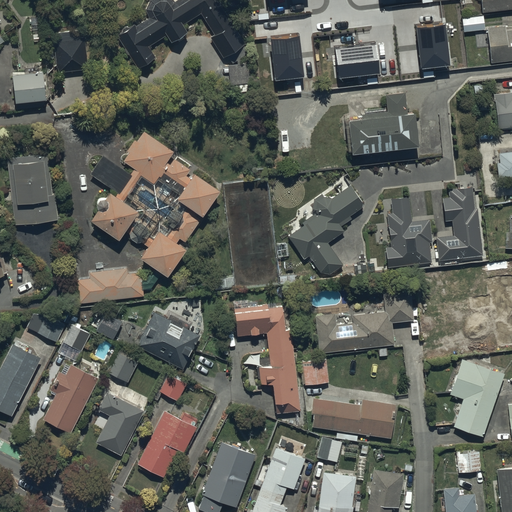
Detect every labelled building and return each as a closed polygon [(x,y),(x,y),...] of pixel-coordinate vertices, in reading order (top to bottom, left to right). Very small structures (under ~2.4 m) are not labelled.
[(192,0),(193,0),(174,12),(172,8),(167,3),(161,3),(156,7),(153,12),(156,18),(159,22),(141,34),(136,26),(118,38),(139,71),(157,59),(150,48),(167,37),(173,46),(189,36),(183,26),(202,15),(216,36),(211,39),(224,59),(245,45),(233,26),(216,0),(192,0)] [(511,0),(481,0),(483,15),(511,11),(511,0)] [(464,34),(486,31),(484,17),(463,20),(464,34)] [(446,23),(417,27),(422,70),(451,67),(446,23)] [(511,62),(511,31),(507,32),(506,28),(488,30),(492,65),(511,62)] [(299,34),(270,37),(275,81),(304,78),(299,34)] [(86,39),(54,42),(58,74),(89,71),(86,39)] [(376,45),(336,49),(339,79),(379,74),(376,45)] [(251,65),(229,67),(231,86),(253,84),(251,65)] [(15,78),(18,107),(48,103),(45,75),(15,78)] [(499,131),(511,129),(511,94),(495,96),(499,131)] [(354,159),(420,152),(417,118),(414,118),(414,115),(408,116),(406,95),(386,97),(388,114),(362,117),(363,124),(350,125),(354,159)] [(142,262),(169,281),(188,254),(177,246),(181,240),(186,244),(202,221),(195,217),(196,216),(204,221),(222,196),(196,178),(193,182),(187,178),(191,171),(175,160),(171,166),(168,164),(175,154),(145,133),(138,143),(136,142),(128,153),(130,155),(124,163),(135,171),(131,176),(104,157),(91,176),(118,195),(115,199),(112,196),(107,204),(102,204),(99,209),(100,214),(92,225),(121,245),(128,234),(131,236),(132,241),(138,245),(143,244),(151,250),(142,262)] [(511,153),(499,155),(501,165),(498,165),(499,181),(511,179),(511,153)] [(56,196),(53,196),(48,155),(8,160),(13,201),(16,226),(59,221),(56,196)] [(329,273),(342,263),(327,241),(344,230),(340,224),(351,217),(349,215),(361,206),(362,202),(350,183),(331,196),(323,195),(321,192),(313,198),(312,207),(314,208),(318,213),(316,214),(314,212),(301,220),(304,224),(287,235),(303,258),(308,254),(319,271),(329,273)] [(440,263),(484,258),(478,210),(476,210),(473,189),(449,191),(450,199),(443,200),(446,223),(453,223),(455,237),(437,239),(440,263)] [(433,245),(431,221),(413,223),(410,198),(392,201),(393,215),(388,215),(391,249),(386,249),(389,269),(433,264),(431,245),(433,245)] [(445,268),(443,331),(478,332),(479,308),(485,308),(486,269),(445,268)] [(82,305),(145,298),(142,274),(129,276),(128,270),(90,274),(91,280),(79,281),(82,305)] [(233,276),(215,277),(215,289),(234,287),(233,276)] [(393,325),(415,323),(412,293),(384,295),(386,314),(353,317),(354,325),(337,327),(336,316),(316,318),(320,356),(396,347),(393,325)] [(270,307),(235,312),(238,339),(268,335),(271,360),(257,362),(259,382),(262,382),(262,386),(273,384),(277,417),(302,414),(292,331),(286,331),(283,309),(270,310),(270,307)] [(138,348),(184,372),(202,338),(188,331),(191,326),(171,316),(169,321),(156,314),(138,348)] [(39,334),(58,344),(66,326),(47,317),(34,315),(27,330),(38,336),(39,334)] [(114,342),(123,324),(106,315),(97,333),(114,342)] [(511,323),(494,325),(496,346),(511,344),(511,323)] [(59,354),(77,363),(91,335),(73,326),(59,354)] [(0,373),(0,412),(13,419),(43,360),(14,346),(0,373)] [(107,373),(129,384),(139,364),(117,353),(107,373)] [(301,359),(304,388),(329,385),(325,357),(301,359)] [(454,429),(484,440),(506,376),(463,362),(451,397),(464,402),(454,429)] [(57,396),(44,422),(72,436),(100,380),(72,366),(67,377),(60,374),(51,392),(57,396)] [(160,393),(178,403),(188,386),(170,376),(160,393)] [(97,445),(122,458),(145,413),(108,394),(99,412),(110,418),(97,445)] [(313,429),(392,441),(397,406),(363,401),(362,407),(314,400),(311,417),(314,417),(313,429)] [(166,413),(138,466),(165,480),(179,452),(185,455),(198,430),(166,413)] [(318,459),(338,464),(343,444),(323,439),(318,459)] [(237,510),(257,457),(223,445),(203,497),(205,497),(200,511),(201,511),(221,511),(224,505),(237,510)] [(253,511),(287,511),(289,510),(282,507),(288,489),(295,492),(306,461),(277,450),(253,511)] [(457,453),(459,475),(482,473),(480,451),(457,453)] [(511,511),(511,470),(498,472),(502,511),(511,511)] [(368,511),(393,511),(393,510),(400,511),(405,477),(375,472),(368,511)] [(325,475),(319,511),(352,511),(357,479),(325,475)] [(477,511),(476,496),(461,498),(460,490),(444,492),(446,511),(477,511)]
